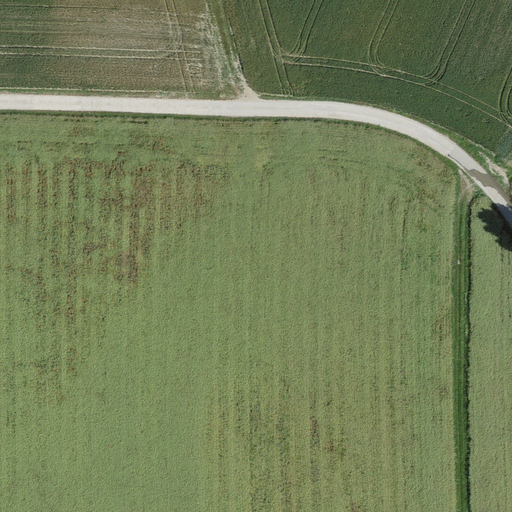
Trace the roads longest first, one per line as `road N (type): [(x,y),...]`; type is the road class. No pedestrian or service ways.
road 1 (track): [(0,106),(372,115),(450,140),(486,177),(511,226)]
road 2 (track): [(486,177),(460,218),(469,511)]
